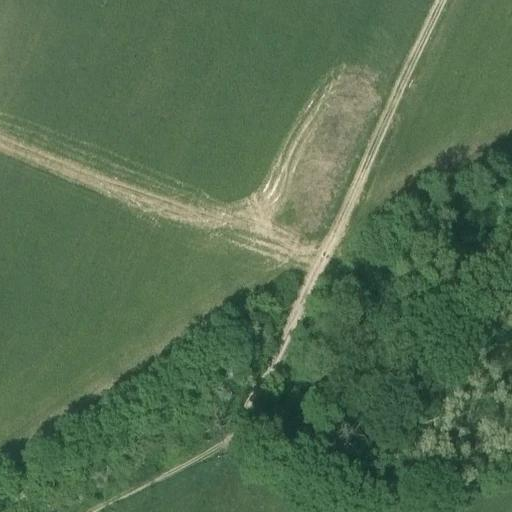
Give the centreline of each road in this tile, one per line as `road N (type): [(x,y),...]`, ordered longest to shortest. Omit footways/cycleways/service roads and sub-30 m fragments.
road 1 (track): [(231,436),(324,256),(439,0)]
road 2 (track): [(231,436),(332,371),(511,230)]
road 3 (track): [(91,511),(231,436)]
